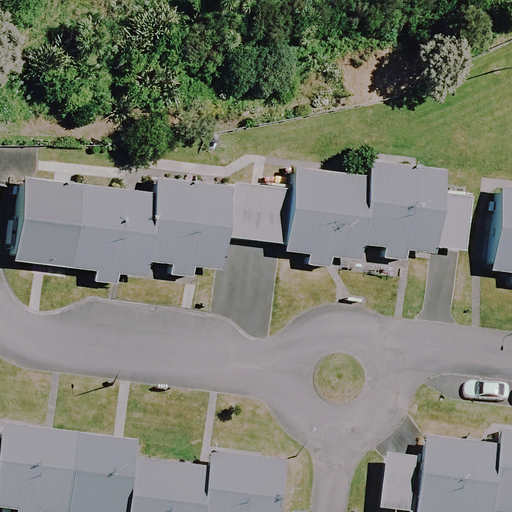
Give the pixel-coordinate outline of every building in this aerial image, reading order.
[(363,173),(356,240),(378,242),(376,256),(407,259),(409,242),(433,244),(442,164),(365,156),(363,173)] [(363,173),(289,165),(288,183),(282,237),(281,249),(299,251),(298,265),(329,268),(330,250),(355,253),(356,240),(363,173)] [(145,257),(152,188),(22,174),(13,259),(88,267),(86,282),(117,285),(119,267),(143,270),(145,257)] [(152,188),(145,257),(166,259),(164,273),(195,277),(197,259),(221,261),(225,231),(230,182),(153,174),(152,188)] [(230,177),(230,182),(225,231),(282,237),(288,183),(230,177)] [(511,185),(496,184),(488,268),(506,270),(504,284),(511,284),(511,185)] [(2,440),(0,454),(0,506),(16,509),(15,511),(41,511),(44,511),(67,511),(77,432),(4,424),(2,440)] [(136,439),(77,432),(67,511),(128,511),(135,457),(136,439)] [(496,453),(489,511),(511,511),(511,437),(497,436),(496,453)] [(489,511),(496,453),(422,445),(415,511),(489,511)] [(279,511),(285,457),(210,449),(208,466),(203,511),(279,511)] [(203,511),(208,466),(135,457),(128,511),(203,511)]
